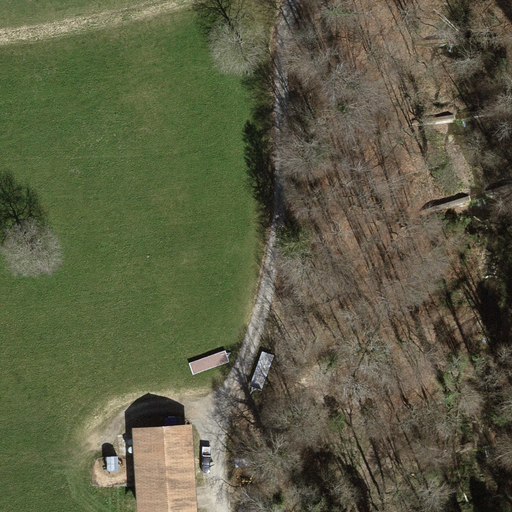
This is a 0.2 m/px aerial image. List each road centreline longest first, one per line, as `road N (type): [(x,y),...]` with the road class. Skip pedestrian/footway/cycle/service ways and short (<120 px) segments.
road 1 (track): [(291,0),(275,56),(283,119),(280,219),(246,374),(226,419),(229,511)]
road 2 (track): [(361,511),(375,429),(421,364),(455,337)]
